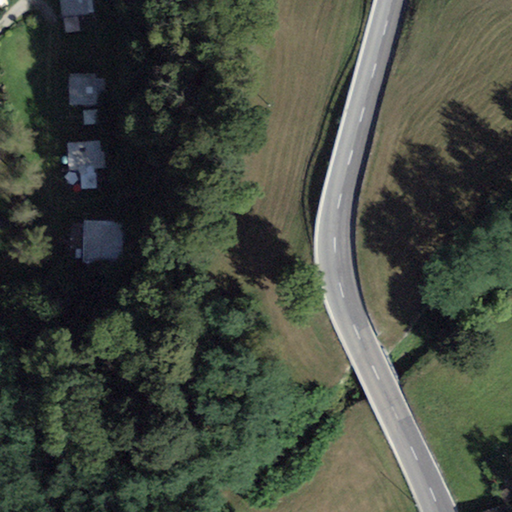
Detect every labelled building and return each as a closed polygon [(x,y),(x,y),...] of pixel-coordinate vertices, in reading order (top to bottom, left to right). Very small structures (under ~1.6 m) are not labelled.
[(62,0),(64,14),(93,13),(92,0),(62,0)] [(15,30),(17,71),(46,69),(43,28),(15,30)] [(72,71),(72,103),(102,102),(102,71),(72,71)] [(70,138),(71,168),(107,167),(106,137),(70,138)] [(117,256),(117,219),(87,219),(87,256),(117,256)] [(511,511),(509,503),(486,511),(511,511)]
